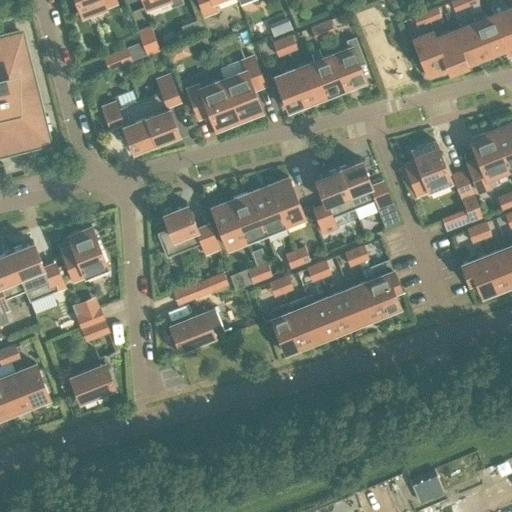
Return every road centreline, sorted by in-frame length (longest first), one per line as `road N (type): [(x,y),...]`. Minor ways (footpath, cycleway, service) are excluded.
road 1 (residential): [(0,459),(511,316)]
road 2 (residential): [(122,177),(511,78)]
road 3 (residential): [(122,177),(141,401)]
road 4 (residential): [(36,0),(89,185)]
